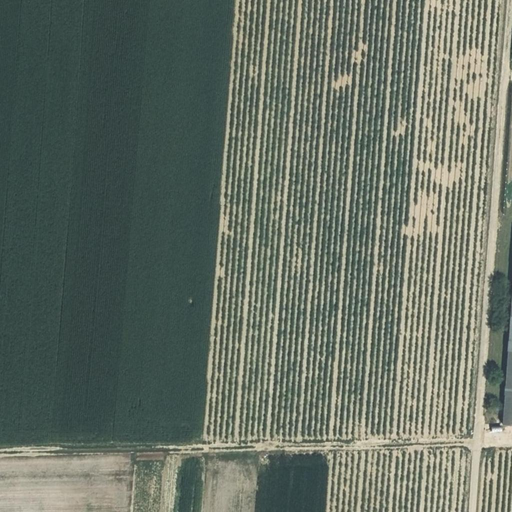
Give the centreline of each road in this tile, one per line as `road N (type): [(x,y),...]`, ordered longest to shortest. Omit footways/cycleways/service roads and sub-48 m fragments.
road 1 (track): [(0,451),(511,443)]
road 2 (track): [(472,511),(511,2)]
